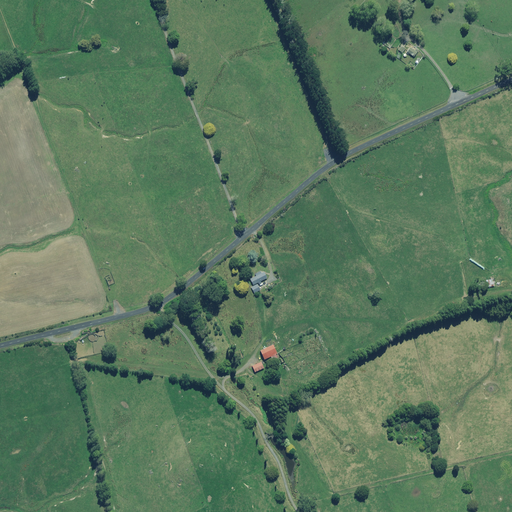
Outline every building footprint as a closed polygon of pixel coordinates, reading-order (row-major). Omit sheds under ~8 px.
[(415,50),(410,47),(407,52),(414,57),(418,50),(416,48),(415,50)] [(261,274),(260,272),(255,274),(256,276),(250,279),(253,285),(258,283),(259,284),(261,283),(260,281),(267,278),(264,272),(261,274)] [(111,274),(104,277),(108,285),(114,282),(111,274)] [(260,290),(258,284),(251,287),(254,293),(260,290)] [(279,359),(281,356),(279,354),(276,355),(276,354),(277,354),(273,345),(260,351),(264,360),(271,357),(273,362),(278,360),(279,359)] [(264,368),(261,362),(252,366),(255,372),(264,368)]
